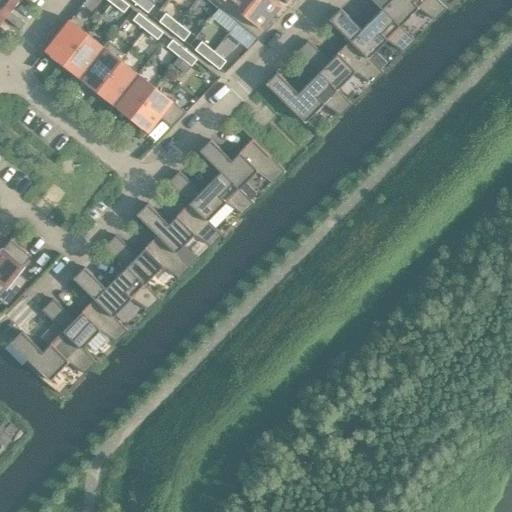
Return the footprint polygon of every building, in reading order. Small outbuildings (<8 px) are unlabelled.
[(16,0),(0,0),(0,8),(6,13),(9,10),(16,0)] [(122,12),(128,5),(122,0),(111,0),(110,2),(122,12)] [(147,12),(153,4),(149,0),(136,0),(134,2),(147,12)] [(223,0),(218,7),(235,22),(252,0),(223,0)] [(273,0),(252,0),(235,22),(257,38),(272,23),(267,20),(279,5),(273,0)] [(446,8),(442,4),(437,0),(371,0),(380,8),(380,7),(399,26),(399,25),(417,8),(434,19),(446,8)] [(414,40),(410,36),(399,25),(399,26),(380,7),(380,8),(360,28),(339,7),(327,19),(348,40),(349,39),(367,58),(368,57),(385,39),(403,51),(414,40)] [(16,16),(9,10),(6,13),(0,8),(0,21),(4,16),(12,22),(16,16)] [(144,29),(150,22),(137,12),(132,19),(144,29)] [(170,31),(177,22),(165,12),(158,21),(170,31)] [(19,28),(24,22),(16,16),(12,22),(19,28)] [(61,64),(86,33),(68,18),(43,50),(61,64)] [(156,39),(162,31),(150,22),(144,29),(156,39)] [(182,40),(189,32),(177,22),(170,31),(182,40)] [(102,45),(86,33),(61,64),(78,77),(108,40),(106,39),(102,45)] [(178,56),(184,48),(171,39),(166,46),(178,56)] [(336,89),(354,71),(371,83),(383,71),(368,57),(367,58),(349,39),(348,40),(328,60),(307,39),(296,51),(317,72),(317,71),(336,89)] [(95,91),(124,54),(108,40),(78,77),(95,91)] [(206,59),(213,50),(200,41),(194,49),(206,59)] [(190,65),(196,58),(184,48),(178,56),(190,65)] [(218,69),(225,60),(213,50),(206,59),(218,69)] [(126,55),(124,54),(95,91),(112,104),(137,73),(121,60),(126,55)] [(190,65),(178,56),(172,63),(185,73),(190,65)] [(264,83),(284,103),(304,122),(322,103),(340,115),(351,103),(336,89),(317,71),(317,72),(297,92),(276,71),(264,83)] [(154,86),(137,73),(112,104),(129,118),(154,86)] [(186,111),(185,111),(154,86),(129,118),(147,132),(159,117),(171,126),(186,111)] [(238,188),(239,188),(256,170),(273,182),(285,170),(252,138),(230,159),(209,138),(198,150),(219,171),(220,170),(238,188)] [(166,182),(188,202),(207,220),(225,202),(242,214),(253,202),(239,188),(238,188),(220,170),(219,171),(199,191),(178,170),(166,182)] [(222,234),(218,230),(207,220),(188,202),(167,223),(146,202),(135,213),(156,234),(157,234),(175,252),(176,252),(193,234),(210,246),(222,234)] [(103,245),(125,266),(144,284),(144,283),(161,266),(179,278),(190,266),(176,252),(175,252),(157,234),(156,234),(136,255),(115,234),(103,245)] [(30,254),(9,238),(0,249),(0,299),(6,304),(26,279),(16,271),(30,254)] [(125,266),(104,287),(83,266),(72,277),(93,298),(94,297),(112,316),(113,315),(130,298),(147,309),(159,298),(144,283),(144,284),(125,266)] [(127,330),(113,315),(112,316),(94,297),(93,298),(73,318),(52,297),(40,309),(62,330),(62,329),(81,347),(98,330),(116,341),(127,330)] [(96,362),(81,347),(62,329),(62,330),(41,350),(20,329),(9,341),(48,380),(67,361),(84,373),(96,362)]
